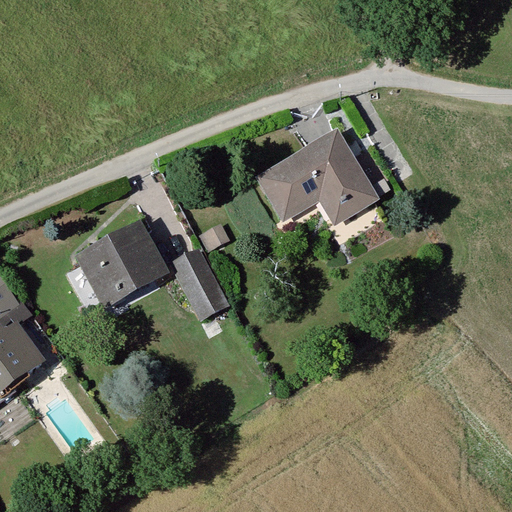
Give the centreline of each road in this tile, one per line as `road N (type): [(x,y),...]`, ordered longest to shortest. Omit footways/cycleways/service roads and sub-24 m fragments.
road 1 (residential): [(368,79),(265,107),(0,219)]
road 2 (track): [(390,0),(368,79),(511,97)]
